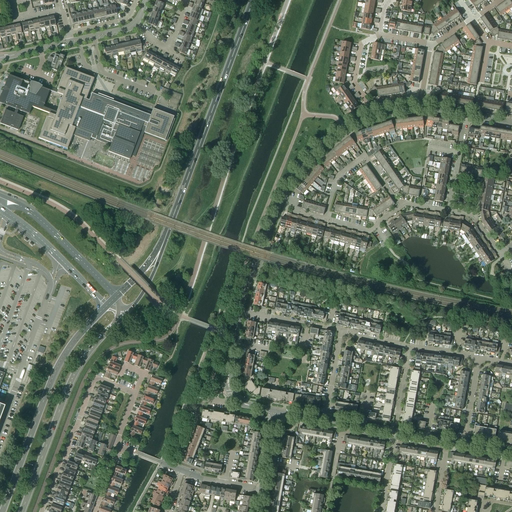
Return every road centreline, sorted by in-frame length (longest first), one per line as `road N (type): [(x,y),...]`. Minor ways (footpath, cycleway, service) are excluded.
road 1 (secondary): [(163,241),(253,0)]
road 2 (secondary): [(106,305),(56,369),(2,511)]
road 3 (secondary): [(23,511),(70,383),(124,314)]
road 4 (residential): [(40,511),(94,378),(134,394)]
road 5 (tertiary): [(282,196),(301,164),(344,127),(421,106)]
road 6 (tertiary): [(115,296),(38,217),(0,195)]
road 7 (tertiary): [(0,208),(106,305)]
road 8 (residential): [(380,35),(361,44),(355,74),(367,103),(422,91)]
road 9 (residential): [(325,218),(336,177),(364,156),(400,206)]
road 10 (tertiary): [(241,312),(282,196)]
